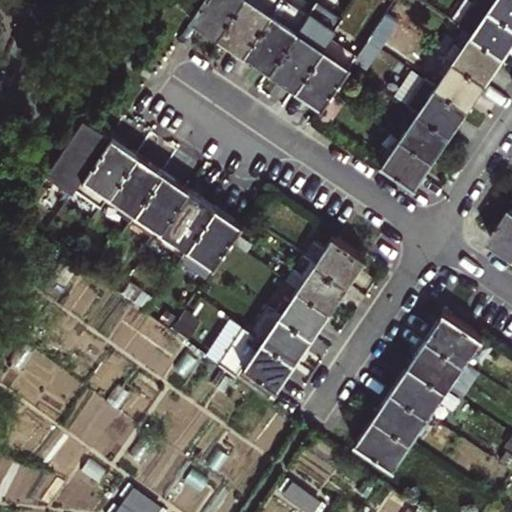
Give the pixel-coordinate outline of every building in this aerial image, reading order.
[(179,0),(178,3),(192,13),(220,32),(241,0),(179,0)] [(241,0),(220,32),(247,49),(280,0),(241,0)] [(290,0),(280,0),(247,49),(273,67),(310,13),(290,0)] [(318,0),(310,13),(273,67),(299,84),(325,45),(345,16),(321,0),(318,0)] [(470,0),(457,20),(471,29),(503,51),(511,38),(511,20),(481,0),(470,0)] [(511,0),(481,0),(511,20),(511,0)] [(471,29),(453,56),(485,77),(503,51),(471,29)] [(325,45),(299,84),(326,102),(352,63),(325,45)] [(453,56),(435,82),(468,103),(485,77),(453,56)] [(435,82),(418,107),(450,129),(468,103),(435,82)] [(418,107),(400,134),(432,155),(450,129),(418,107)] [(110,191),(137,152),(110,133),(105,140),(80,123),(46,173),(71,191),(74,187),(101,205),(110,191)] [(400,134),(381,162),(413,184),(432,155),(400,134)] [(129,219),(163,169),(137,152),(110,191),(123,200),(114,214),(126,222),(129,219)] [(154,236),(188,186),(163,169),(129,219),(154,236)] [(182,254),(216,204),(188,186),(154,236),(182,254)] [(205,276),(242,221),(216,204),(182,254),(179,258),(205,276)] [(511,208),(494,235),(511,246),(511,208)] [(346,279),(364,253),(334,232),(317,259),(346,279)] [(328,306),(346,279),(317,259),(304,251),(286,277),(298,285),(328,306)] [(29,276),(22,286),(27,289),(34,279),(29,276)] [(311,331),(328,306),(298,285),(281,310),(311,331)] [(293,358),(311,331),(281,310),(269,302),(251,329),(293,358)] [(445,306),(426,334),(462,358),(481,330),(445,306)] [(274,385),(293,358),(251,329),(245,325),(219,362),(269,397),(276,386),(274,385)] [(426,334),(409,359),(444,383),(462,358),(426,334)] [(409,359),(391,385),(439,418),(445,409),(438,404),(441,400),(436,395),(444,383),(409,359)] [(391,385),(373,412),(409,436),(421,444),(439,418),(391,385)] [(194,392),(190,397),(200,404),(204,399),(194,392)] [(185,400),(181,405),(191,412),(195,407),(185,400)] [(373,412),(355,438),(391,462),(409,436),(373,412)] [(139,473),(135,478),(145,485),(149,480),(139,473)] [(328,503),(318,496),(314,502),(324,508),(328,503)]
